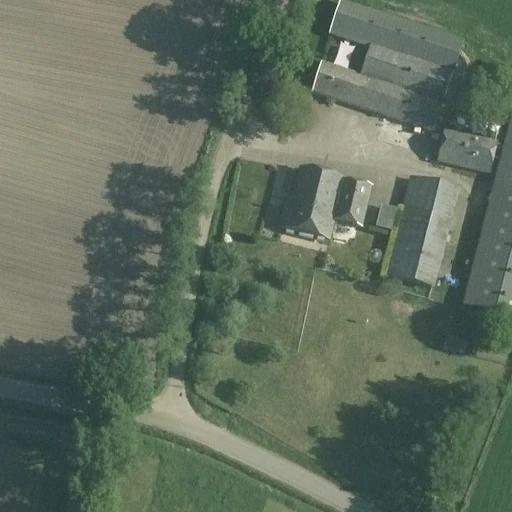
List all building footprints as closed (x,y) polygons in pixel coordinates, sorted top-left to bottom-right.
[(454,75),(464,44),(340,4),(329,38),(366,50),(370,52),(372,48),(454,75)] [(453,76),(454,75),(372,48),(370,52),(361,79),(444,106),(453,76)] [(313,94),(435,134),(444,106),(361,79),(322,66),(313,94)] [(511,195),(511,115),(493,191),(511,195)] [(444,132),(436,165),(490,178),(497,144),(444,132)] [(370,189),(344,182),(345,181),(300,170),(292,203),(287,202),(280,229),(330,242),(335,223),(360,229),(370,189)] [(411,181),(386,277),(432,289),(457,193),(411,181)] [(511,195),(493,191),(462,309),(511,322),(511,195)] [(464,355),(468,343),(446,338),(444,350),(464,355)]
